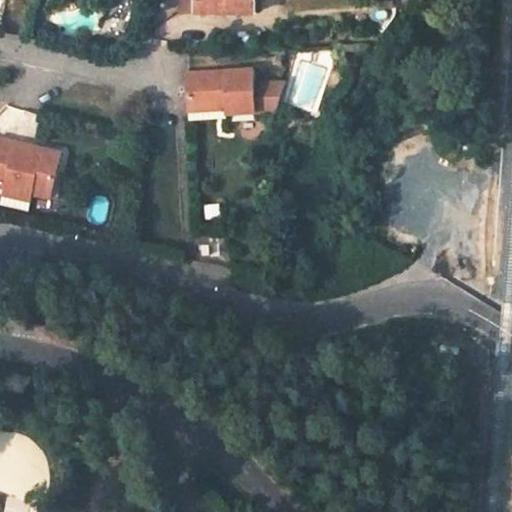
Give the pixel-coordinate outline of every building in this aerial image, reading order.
[(181,0),(182,12),(256,14),(256,0),(181,0)] [(256,88),(255,74),(187,77),(188,107),(228,106),(229,118),(239,117),(257,116),(256,88)] [(284,87),(256,88),(257,116),(239,117),(239,120),(278,119),(284,87)] [(189,119),(229,118),(228,106),(188,107),(189,119)] [(0,185),(50,197),(60,153),(0,139),(0,185)]
